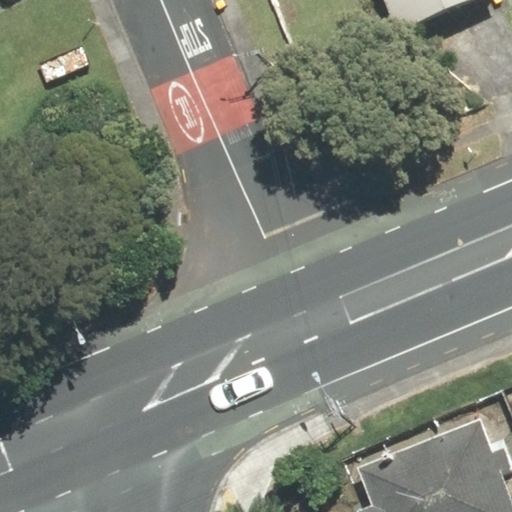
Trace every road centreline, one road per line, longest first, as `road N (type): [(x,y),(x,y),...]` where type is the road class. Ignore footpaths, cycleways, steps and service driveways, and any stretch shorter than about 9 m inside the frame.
road 1 (residential): [(299,332),(157,0)]
road 2 (primary): [(299,332),(75,423)]
road 3 (primary): [(511,244),(299,332)]
